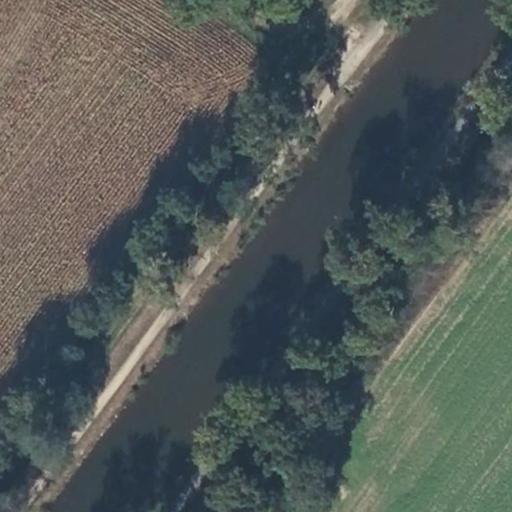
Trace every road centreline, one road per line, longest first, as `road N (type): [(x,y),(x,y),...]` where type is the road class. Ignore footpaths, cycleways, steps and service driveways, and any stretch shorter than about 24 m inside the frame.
road 1 (unclassified): [(178,511),(511,68)]
road 2 (track): [(339,0),(312,24),(250,15),(227,0)]
